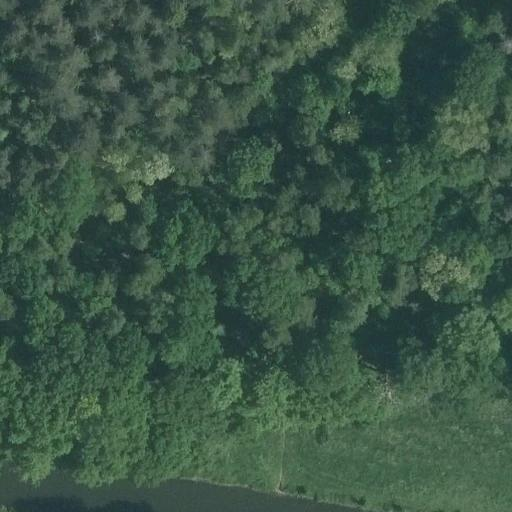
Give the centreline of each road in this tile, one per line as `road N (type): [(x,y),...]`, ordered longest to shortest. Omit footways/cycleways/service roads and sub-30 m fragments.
road 1 (unknown): [(353,0),(323,63),(249,113),(168,133),(56,247),(9,312),(0,310)]
road 2 (track): [(94,383),(314,368),(427,341),(511,334)]
road 3 (track): [(249,113),(159,243),(94,383)]
